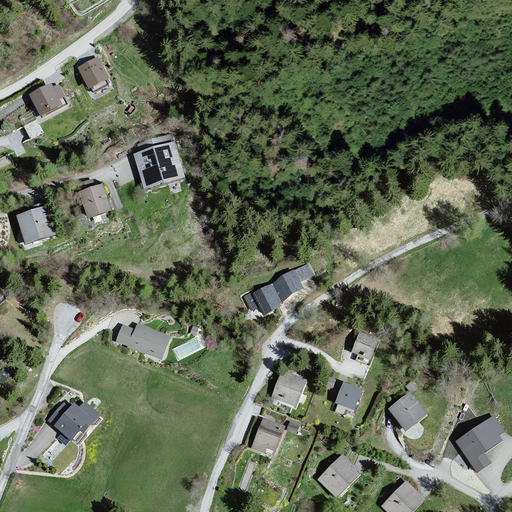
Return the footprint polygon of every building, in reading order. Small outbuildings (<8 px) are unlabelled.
[(100,57),(80,66),(89,90),(110,81),(100,57)] [(53,84),(31,94),(42,116),(63,106),(53,84)] [(176,142),(134,154),(144,189),(185,178),(176,142)] [(113,210),(103,184),(79,193),(89,220),(113,210)] [(57,236),(48,206),(17,216),(26,245),(57,236)] [(318,278),(310,261),(244,295),(252,311),(260,307),(264,316),(282,307),(279,302),(306,288),(305,284),(318,278)] [(162,360),(172,336),(137,323),(134,329),(123,325),(116,343),(162,360)] [(379,339),(359,331),(349,353),(369,361),(379,339)] [(308,380),(283,370),(272,399),(297,408),(308,380)] [(364,388),(344,381),(336,403),(356,410),(364,388)] [(428,414),(410,390),(388,407),(406,431),(428,414)] [(102,416),(86,403),(80,410),(74,405),(71,407),(63,400),(45,421),(77,447),(102,416)] [(508,431),(495,414),(457,441),(478,471),(491,462),(486,455),(505,442),(500,436),(508,431)] [(285,427),(263,418),(251,449),(274,457),(285,427)] [(362,473),(343,455),(317,481),(336,499),(362,473)] [(412,511),(426,499),(407,480),(382,506),(388,511),(412,511)]
